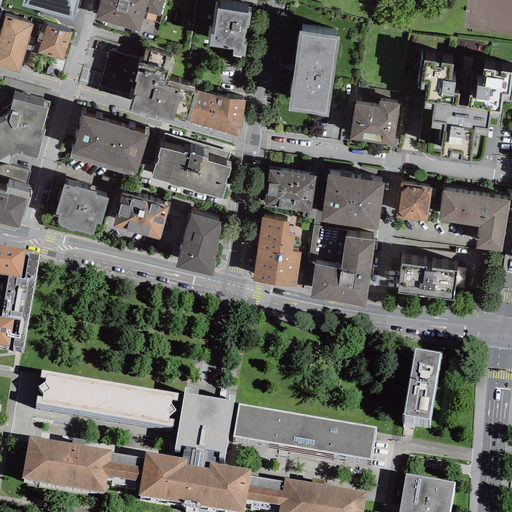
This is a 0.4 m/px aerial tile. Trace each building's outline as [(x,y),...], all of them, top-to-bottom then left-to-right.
[(80,0),(19,0),(18,6),(75,21),(80,0)] [(100,0),(95,19),(139,32),(145,12),(161,16),(165,0),(100,0)] [(251,12),(217,7),(214,33),(211,32),(209,45),(233,48),(232,53),(245,55),(246,43),(243,43),(245,31),(246,31),(247,24),(249,24),(251,12)] [(33,24),(5,16),(7,10),(3,9),(0,17),(0,29),(1,30),(0,33),(0,66),(19,72),(33,24)] [(71,32),(46,25),(47,23),(43,22),(35,49),(38,50),(37,52),(63,60),(71,32)] [(338,35),(299,30),(288,109),(327,115),(338,35)] [(129,95),(129,97),(132,98),(128,110),(131,111),(155,119),(156,116),(173,121),(174,118),(189,123),(197,95),(193,93),(194,89),(165,81),(170,62),(171,59),(166,57),(166,55),(146,49),(142,61),(109,51),(99,86),(129,95)] [(453,62),(424,58),(424,60),(420,87),(426,88),(425,99),(434,100),(457,104),(459,93),(453,92),(454,81),(450,81),(453,62)] [(511,76),(511,71),(483,67),(481,84),(477,83),(475,94),(470,93),(468,105),(500,111),(503,93),(509,94),(511,76)] [(229,100),(198,93),(197,95),(189,123),(239,137),(245,101),(229,100)] [(47,106),(13,97),(9,112),(0,116),(0,158),(9,153),(10,155),(16,152),(20,153),(21,152),(37,157),(45,128),(43,127),(47,106)] [(457,104),(434,100),(430,126),(444,128),(439,157),(471,162),(476,132),(488,134),(491,116),(499,117),(500,111),(468,105),(457,104)] [(399,104),(378,101),(378,102),(377,108),(355,105),(349,138),(393,145),(399,104)] [(148,134),(82,114),(69,158),(135,178),(137,173),(148,134)] [(184,152),(160,145),(157,154),(159,155),(157,161),(155,161),(151,176),(169,181),(169,182),(179,186),(180,185),(193,189),(193,190),(203,193),(204,192),(222,197),(227,182),(225,182),(227,175),(228,176),(231,167),(207,159),(208,158),(202,156),(202,155),(190,151),(190,152),(184,150),(184,152)] [(315,176),(269,169),(263,205),(310,212),(315,176)] [(355,178),(327,174),(322,211),(316,210),(314,226),(328,228),(329,222),(349,225),(355,178)] [(384,182),(355,178),(349,225),(378,229),(384,182)] [(75,186),(63,183),(55,212),(59,214),(58,216),(58,219),(59,222),(60,224),(63,226),(67,227),(69,229),(73,230),(76,229),(93,235),(96,222),(101,223),(108,198),(95,193),(96,192),(75,185),(75,186)] [(431,188),(400,184),(395,216),(427,221),(431,188)] [(0,225),(14,229),(15,226),(19,227),(22,215),(25,216),(30,196),(27,195),(28,191),(8,186),(6,192),(0,190),(0,225)] [(483,196),(442,190),(438,220),(479,225),(483,196)] [(169,205),(122,192),(112,225),(160,238),(169,205)] [(510,200),(483,196),(479,225),(475,247),(502,251),(510,200)] [(220,221),(189,213),(175,266),(212,275),(220,221)] [(289,221),(262,217),(257,246),(293,251),(295,233),(287,232),(289,221)] [(328,228),(314,226),(309,260),(315,261),(310,298),(365,306),(375,239),(346,235),(347,231),(328,228)] [(293,251),(257,246),(253,281),(296,287),(301,252),(293,251)] [(0,356),(23,361),(40,266),(0,259),(0,356)] [(457,270),(402,262),(398,292),(453,299),(457,270)] [(448,367),(420,362),(410,431),(437,435),(448,367)] [(179,407),(42,384),(36,418),(173,440),(179,407)] [(185,401),(176,454),(174,464),(180,465),(181,459),(185,460),(183,472),(189,473),(214,477),(216,465),(220,465),(219,471),(224,472),(226,458),(235,410),(230,409),(229,413),(210,410),(189,407),(190,402),(185,401)] [(378,440),(239,417),(233,451),(372,474),(378,440)] [(367,511),(369,505),(286,491),(283,505),(256,500),(252,500),(254,485),(214,477),(189,473),(183,472),(146,466),(143,482),(110,477),(112,465),(31,451),(24,493),(105,507),(108,489),(141,494),(138,510),(152,511),(185,511),(367,511)] [(451,511),(454,494),(405,486),(400,511),(451,511)]
